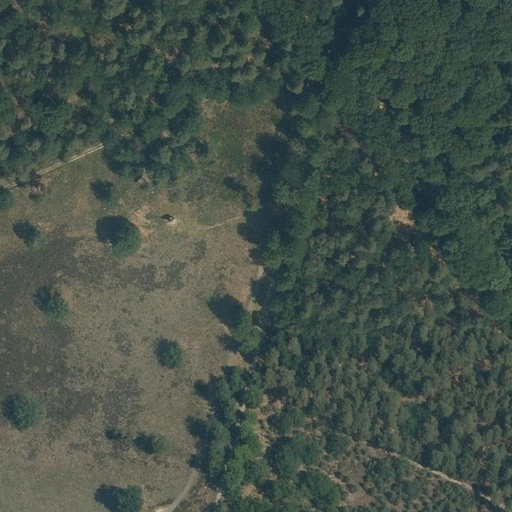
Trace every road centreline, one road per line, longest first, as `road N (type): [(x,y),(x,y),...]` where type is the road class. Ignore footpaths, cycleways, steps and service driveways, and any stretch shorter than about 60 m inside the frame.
road 1 (track): [(247,385),(333,45)]
road 2 (track): [(511,295),(333,45)]
road 3 (track): [(216,511),(247,385)]
